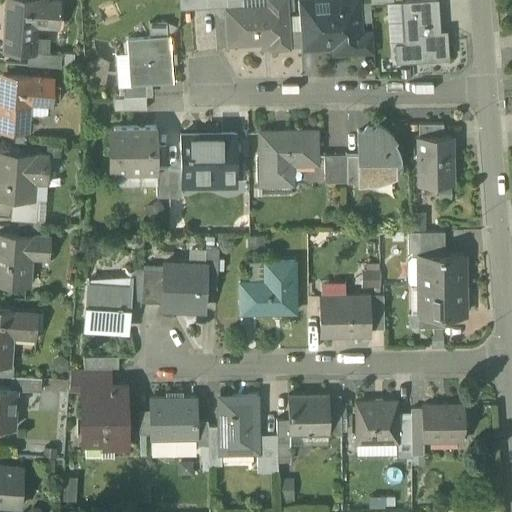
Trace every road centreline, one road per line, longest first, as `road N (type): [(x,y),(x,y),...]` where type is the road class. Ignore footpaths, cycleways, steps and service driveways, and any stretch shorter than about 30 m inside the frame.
road 1 (residential): [(507,362),(163,371)]
road 2 (residential): [(488,91),(209,97)]
road 3 (residential): [(488,91),(507,362)]
